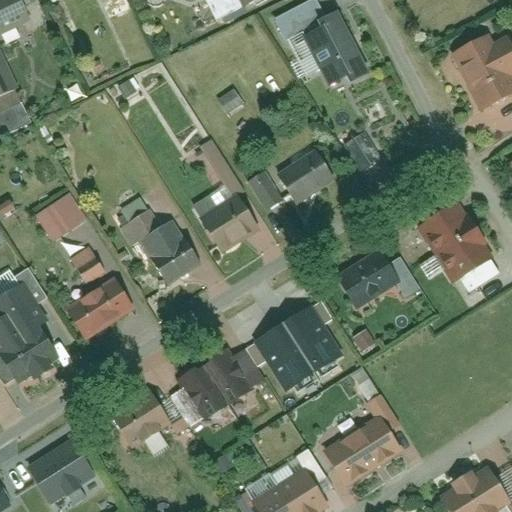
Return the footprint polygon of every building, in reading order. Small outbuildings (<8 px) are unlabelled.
[(0,0),(0,22),(8,39),(42,22),(31,0),(0,0)] [(114,0),(101,5),(108,23),(134,14),(128,0),(114,0)] [(243,0),(248,10),(268,0),(243,0)] [(335,88),(375,69),(349,15),(310,33),(335,88)] [(0,100),(31,85),(8,39),(0,22),(0,100)] [(493,35),(453,55),(484,116),(511,101),(511,37),(498,44),(493,35)] [(345,142),(356,172),(373,165),(362,136),(345,142)] [(224,193),(238,186),(216,140),(202,147),(224,193)] [(283,173),(302,203),(343,178),(324,147),(283,173)] [(255,181),(271,208),(288,197),(272,170),(255,181)] [(205,215),(228,251),(269,225),(246,190),(205,215)] [(55,240),(92,217),(75,191),(38,214),(55,240)] [(422,224),(458,283),(500,257),(464,199),(422,224)] [(146,241),(169,227),(156,207),(123,228),(136,247),(146,241)] [(146,241),(171,281),(207,259),(181,219),(169,227),(146,241)] [(339,274),(361,309),(407,281),(395,262),(386,246),(339,274)] [(93,248),(70,259),(82,284),(105,273),(93,248)] [(406,255),(395,262),(407,281),(414,294),(425,287),(406,255)] [(72,308),(92,339),(141,308),(121,277),(72,308)] [(0,298),(0,337),(28,382),(70,355),(25,283),(0,298)] [(327,299),(318,305),(330,324),(338,318),(327,299)] [(318,305),(290,322),(321,373),(349,356),(330,324),(318,305)] [(291,391),(321,373),(290,322),(259,340),(272,360),(291,391)] [(367,352),(381,344),(371,327),(357,336),(367,352)] [(272,360),(259,340),(249,346),(262,367),(272,360)] [(262,367),(249,346),(237,354),(234,349),(210,364),(234,404),(259,389),(256,384),(268,377),(262,367)] [(234,404),(210,364),(182,381),(187,388),(175,395),(193,425),(205,418),(207,420),(234,404)] [(352,375),(365,398),(375,392),(362,369),(352,375)] [(139,445),(178,422),(163,398),(158,390),(120,413),(139,445)] [(183,431),(193,425),(175,395),(173,392),(163,398),(178,422),(183,431)] [(387,413),(397,429),(406,424),(387,393),(371,403),(380,417),(387,413)] [(328,448),(352,486),(410,451),(397,429),(387,413),(380,417),(328,448)] [(72,446),(32,473),(53,505),(93,479),(72,446)] [(310,466),(326,492),(338,485),(315,446),(303,454),(310,466)] [(444,493),(456,511),(500,511),(511,505),(511,493),(492,462),(444,493)] [(301,511),(326,511),(335,507),(326,492),(310,466),(283,483),(301,511)] [(0,476),(0,511),(6,511),(19,505),(2,476),(0,476)] [(263,511),(301,511),(283,483),(256,499),(263,511)]
